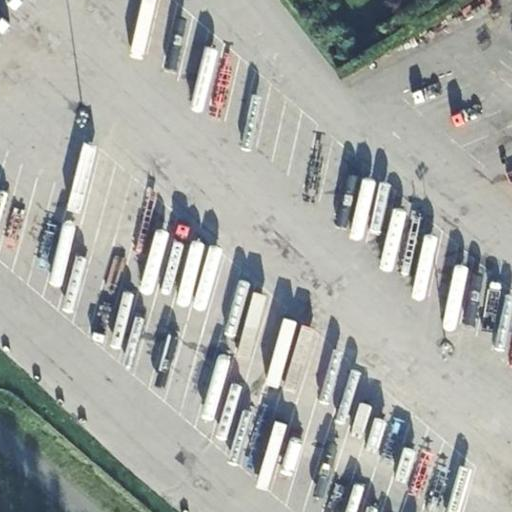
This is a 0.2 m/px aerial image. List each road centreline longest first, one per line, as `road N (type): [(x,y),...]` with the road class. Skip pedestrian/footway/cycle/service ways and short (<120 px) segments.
road 1 (unknown): [(225,511),(21,323),(0,287)]
road 2 (unknown): [(0,91),(15,60),(79,0)]
